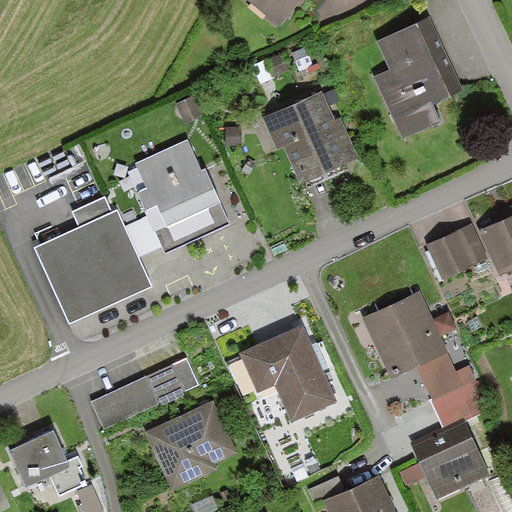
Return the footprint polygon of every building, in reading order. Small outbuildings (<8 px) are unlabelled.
[(302,0),(243,0),(281,28),(302,0)] [(430,17),(378,44),(392,72),(376,80),(405,138),(441,119),(434,105),(467,88),(430,17)] [(324,92),(258,120),(272,155),(286,149),(302,188),(361,163),(342,118),(336,120),(324,92)] [(153,286),(140,259),(162,249),(165,257),(231,227),(206,172),(203,173),(189,142),(138,165),(150,191),(140,195),(150,217),(126,229),(118,212),(112,215),(105,199),(74,214),(81,229),(35,250),(70,325),(153,286)] [(246,216),(242,198),(226,201),(230,220),(246,216)] [(476,221),(429,244),(446,278),(490,256),(501,279),(511,272),(511,216),(481,232),(476,221)] [(422,295),(367,319),(393,377),(417,367),(442,425),(488,405),(470,365),(455,371),(422,295)] [(305,326),(244,352),(260,392),(278,385),(293,421),(337,403),(305,326)] [(187,360),(94,402),(107,427),(198,386),(187,360)] [(214,404),(148,433),(174,492),(217,473),(214,465),(236,455),(214,404)] [(464,420),(414,443),(440,500),(490,478),(464,420)] [(53,431),(8,451),(25,487),(51,475),(60,493),(85,482),(78,466),(83,464),(78,453),(66,459),(53,431)] [(503,511),(511,511),(511,483),(508,474),(492,481),(503,511)] [(393,511),(379,480),(328,504),(332,511),(393,511)] [(104,511),(93,487),(79,493),(85,506),(80,508),(81,511),(104,511)]
